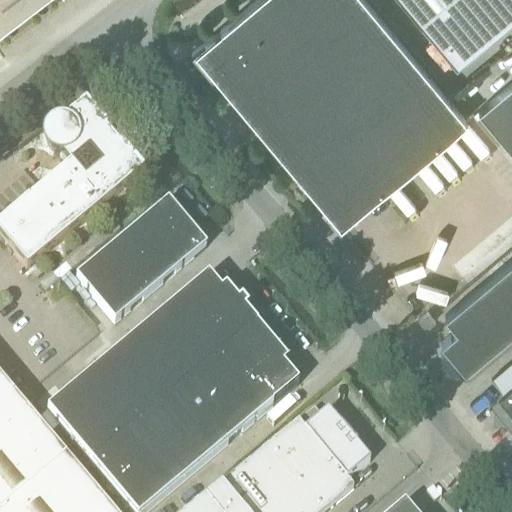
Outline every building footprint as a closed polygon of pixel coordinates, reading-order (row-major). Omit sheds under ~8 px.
[(0,0),(0,16),(1,17),(6,15),(10,13),(14,10),(17,6),(19,2),(19,0),(0,0)] [(465,121),(364,0),(254,0),(194,51),(340,226),(465,121)] [(511,15),(511,0),(402,0),(455,63),(511,15)] [(511,151),(511,79),(476,109),(511,151)] [(144,174),(85,105),(64,123),(63,123),(62,123),(61,123),(60,122),(58,123),(57,123),(55,123),(54,124),(52,124),(51,125),(49,126),(48,127),(47,128),(46,129),(45,130),(44,132),(43,133),(42,134),(42,136),(42,138),(41,139),(41,141),(41,142),(41,144),(42,146),(42,147),(43,149),(43,150),(44,151),(45,153),(46,154),(47,155),(49,156),(50,157),(51,158),(53,159),(54,159),(56,160),(57,160),(59,160),(61,160),(62,160),(69,168),(0,226),(0,240),(27,273),(144,174)] [(206,250),(168,204),(76,281),(114,327),(206,250)] [(438,352),(453,357),(462,369),(511,327),(511,255),(442,314),(454,328),(438,340),(441,343),(438,352)] [(91,468),(256,329),(256,328),(244,314),(248,311),(241,302),(237,305),(225,291),(220,295),(207,279),(46,414),(91,468)] [(426,329),(435,321),(427,312),(418,319),(426,329)] [(256,329),(91,468),(128,511),(151,511),(194,475),(297,387),(282,370),(287,366),(256,329)] [(499,397),(490,404),(495,410),(494,411),(493,424),(507,425),(511,431),(511,362),(492,380),(503,393),(499,397)] [(106,511),(0,385),(0,511),(106,511)] [(202,501),(189,511),(325,511),(351,491),(344,483),(367,463),(325,413),(318,418),(311,410),(294,424),(295,424),(202,502),(202,501)]
